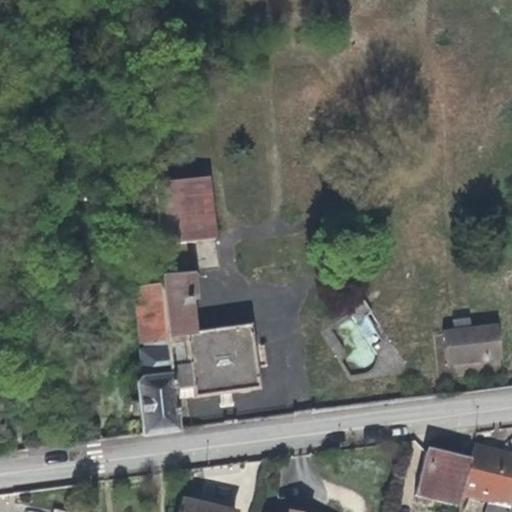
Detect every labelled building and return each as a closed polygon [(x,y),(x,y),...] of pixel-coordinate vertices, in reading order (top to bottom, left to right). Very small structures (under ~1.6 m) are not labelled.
[(151,0),(133,0),(129,0),(137,62),(158,59),(151,0)] [(150,185),(162,283),(173,389),(192,387),(193,397),(230,393),(259,389),(250,324),(194,332),(190,301),(195,300),(193,274),(189,275),(185,242),(216,239),(209,179),(150,185)] [(155,431),(156,433),(178,431),(175,399),(173,389),(162,283),(135,286),(141,342),(144,342),(144,350),(139,351),(142,368),(143,379),(137,384),(142,432),(155,431)] [(454,331),(470,329),(469,318),(453,320),(454,331)] [(496,326),(470,329),(454,331),(443,332),(446,364),(500,358),(496,326)] [(173,389),(175,399),(193,397),(192,387),(173,389)] [(508,511),(511,498),(511,456),(495,453),(472,447),(469,462),(462,491),(490,497),(486,511),(508,511)] [(459,505),(462,491),(469,462),(443,455),(426,451),(415,495),(459,505)] [(213,506),(180,499),(176,511),(236,511),(213,506)]
